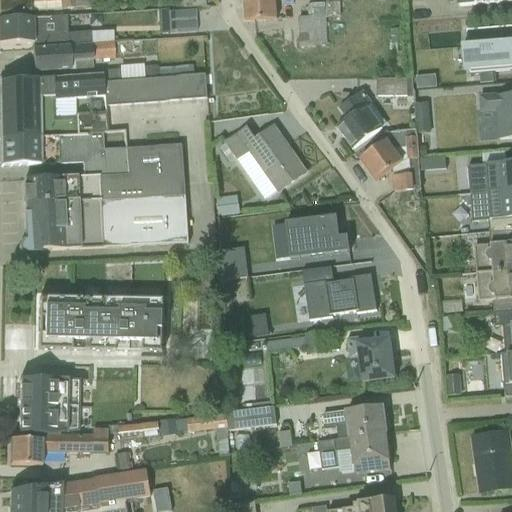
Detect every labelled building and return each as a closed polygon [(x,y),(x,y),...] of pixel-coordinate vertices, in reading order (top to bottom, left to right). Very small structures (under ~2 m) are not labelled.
[(0,0),(0,17),(63,15),(62,0),(0,0)] [(244,0),(247,27),(279,24),(277,4),(323,0),(244,0)] [(511,0),(449,0),(450,15),(511,10),(511,0)] [(151,14),(152,37),(181,37),(181,14),(151,14)] [(0,53),(24,53),(86,51),(86,38),(62,39),(61,24),(23,26),(0,26),(0,53)] [(324,27),(293,28),(295,58),(325,57),(324,27)] [(464,79),(511,74),(511,34),(460,39),(464,79)] [(25,80),(87,78),(86,51),(24,53),(25,80)] [(89,105),(194,103),(194,78),(128,79),(128,69),(88,70),(89,105)] [(0,116),(52,115),(51,84),(0,85),(0,116)] [(347,126),(337,133),(353,155),(387,131),(364,98),(339,115),(347,126)] [(493,145),(511,144),(511,100),(478,102),(479,118),(492,117),(493,145)] [(407,108),(406,136),(416,136),(416,108),(407,108)] [(0,116),(0,146),(53,144),(52,115),(0,116)] [(307,178),(271,131),(254,143),(246,133),(225,148),(269,207),(307,178)] [(385,148),(362,165),(377,186),(392,175),(395,199),(404,198),(405,214),(424,213),(417,137),(385,140),(385,148)] [(0,171),(54,169),(53,144),(0,146),(0,171)] [(470,200),(511,196),(511,167),(468,172),(470,200)] [(93,207),(92,180),(23,183),(25,209),(93,207)] [(511,196),(470,200),(472,228),(490,227),(490,237),(511,235),(511,196)] [(186,249),(183,201),(93,207),(94,253),(186,249)] [(225,203),(206,203),(206,220),(226,220),(225,203)] [(27,261),(94,257),(94,253),(93,207),(25,209),(27,261)] [(333,223),(285,228),(289,261),(349,255),(348,241),(335,242),(333,223)] [(511,249),(473,252),(475,281),(511,278),(511,249)] [(476,308),(511,306),(511,278),(475,281),(476,308)] [(333,324),(333,322),(357,318),(357,320),(377,317),(372,281),(350,285),(350,287),(326,290),(326,288),(306,291),(311,327),(333,324)] [(163,358),(164,306),(36,304),(35,355),(163,358)] [(313,354),(307,334),(289,340),(295,359),(313,354)] [(347,359),(346,341),(335,342),(337,360),(347,359)] [(357,393),(392,388),(385,346),(351,351),(357,393)] [(502,395),(511,393),(511,361),(509,362),(500,363),(502,395)] [(75,441),(76,385),(16,384),(15,440),(75,441)] [(380,408),(337,414),(341,445),(384,438),(380,408)] [(264,409),(217,410),(218,433),(265,431),(264,409)] [(477,496),(511,491),(511,473),(507,432),(469,437),(477,496)] [(279,435),(266,436),(267,451),(280,450),(279,435)] [(384,438),(341,445),(346,476),(389,469),(384,438)] [(7,471),(39,471),(39,446),(7,445),(7,471)] [(7,511),(127,511),(126,507),(152,502),(148,476),(8,497),(7,511)] [(351,511),(392,511),(390,499),(350,505),(351,511)]
